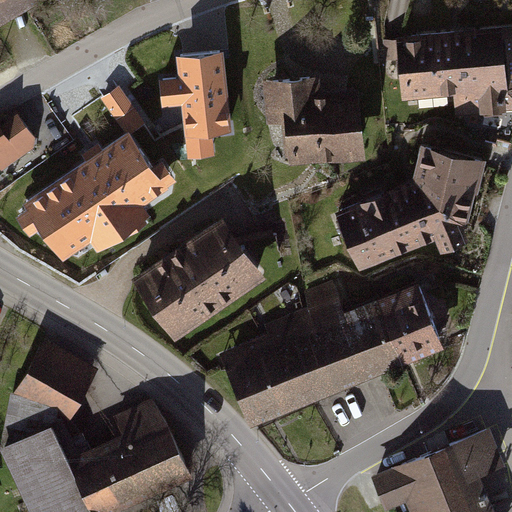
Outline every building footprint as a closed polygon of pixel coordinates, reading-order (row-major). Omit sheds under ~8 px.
[(0,0),(0,22),(39,0),(0,0)] [(511,24),(393,35),(401,99),(451,94),(453,115),(511,108),(511,24)] [(189,128),(228,124),(221,50),(181,54),(184,76),(163,78),(165,98),(185,96),(189,128)] [(288,79),(260,79),(265,121),(283,120),(285,164),(364,159),(356,88),(319,91),(318,74),(288,79)] [(106,94),(130,128),(143,119),(119,84),(106,94)] [(0,120),(0,165),(1,168),(33,145),(35,133),(20,115),(4,125),(0,120)] [(130,128),(30,201),(65,248),(90,230),(100,242),(147,209),(138,197),(165,177),(130,128)] [(413,181),(333,211),(357,269),(431,239),(437,253),(466,240),(461,229),(465,227),(483,159),(422,145),(413,181)] [(220,214),(139,272),(179,328),(260,270),(220,214)] [(268,332),(220,352),(249,421),(442,343),(417,280),(346,308),(340,293),(264,323),(268,332)] [(40,334),(10,390),(63,419),(94,365),(40,334)] [(58,422),(0,449),(0,457),(26,511),(115,511),(188,480),(146,403),(109,420),(119,439),(75,460),(58,422)] [(488,427),(368,476),(384,508),(402,501),(406,511),(492,511),(478,475),(502,466),(488,427)]
